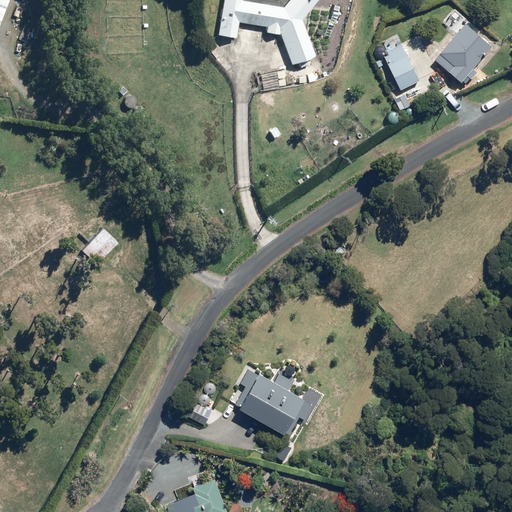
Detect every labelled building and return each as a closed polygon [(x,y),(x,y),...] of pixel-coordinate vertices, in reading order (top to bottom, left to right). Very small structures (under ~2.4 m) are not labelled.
[(237,0),(222,0),(217,35),(233,37),(236,22),(279,28),(292,63),(310,56),(297,21),(314,0),(290,0),(283,8),(237,2),(237,0)] [(335,15),(325,14),(323,28),(332,29),(335,15)] [(445,73),(457,83),(488,47),(461,24),(436,54),(441,58),(439,61),(444,65),(441,68),(446,72),(445,73)] [(380,57),(397,90),(416,81),(398,45),(382,53),(384,55),(380,57)] [(123,84),(112,93),(135,122),(146,113),(123,84)] [(392,99),(397,111),(405,107),(399,96),(392,99)] [(274,127),(268,132),(272,138),(279,133),(274,127)] [(84,249),(98,263),(119,242),(105,228),(84,249)] [(223,348),(229,351),(233,346),(227,342),(223,348)] [(279,429),(285,433),(296,415),(300,417),(308,403),(296,397),(297,395),(284,388),(289,379),(276,372),(272,380),(253,370),(252,372),(245,368),(238,382),(242,384),(232,402),(234,403),(233,404),(278,430),(279,429)] [(207,407),(217,388),(206,383),(196,401),(207,407)] [(185,415),(204,425),(211,411),(191,401),(185,415)] [(223,511),(224,511),(211,477),(188,485),(191,492),(162,503),(165,511),(223,511)]
